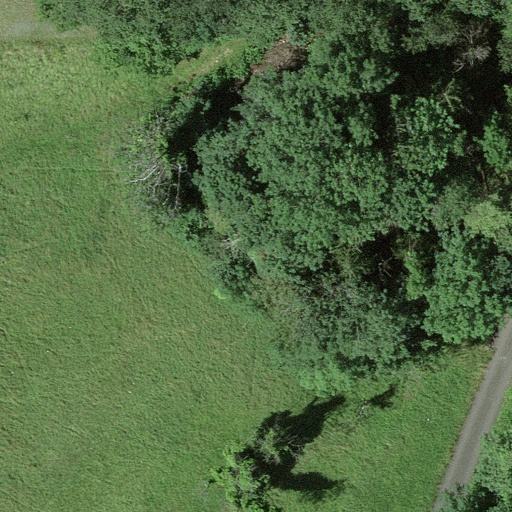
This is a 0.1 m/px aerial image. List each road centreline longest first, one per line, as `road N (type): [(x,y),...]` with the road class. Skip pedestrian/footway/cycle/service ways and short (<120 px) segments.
road 1 (track): [(511,255),(476,266),(389,325),(236,511)]
road 2 (track): [(262,0),(62,128)]
road 3 (track): [(511,348),(449,511)]
